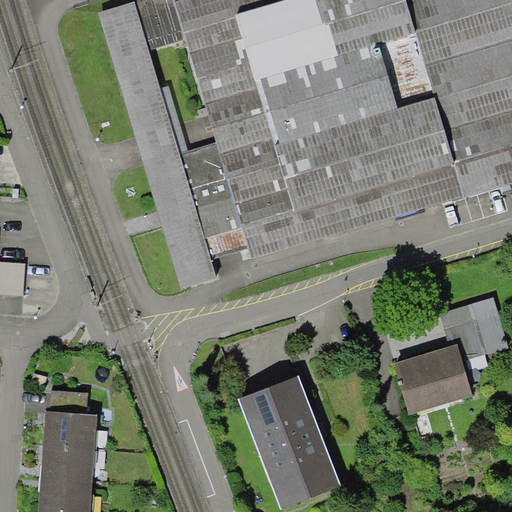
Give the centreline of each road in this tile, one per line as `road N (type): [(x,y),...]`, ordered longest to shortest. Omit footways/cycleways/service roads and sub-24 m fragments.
road 1 (residential): [(511,229),(192,327),(172,349)]
road 2 (residential): [(19,329),(53,323),(75,303),(72,271),(0,99)]
road 3 (residential): [(19,329),(4,511)]
road 4 (residential): [(224,511),(172,378),(172,349)]
